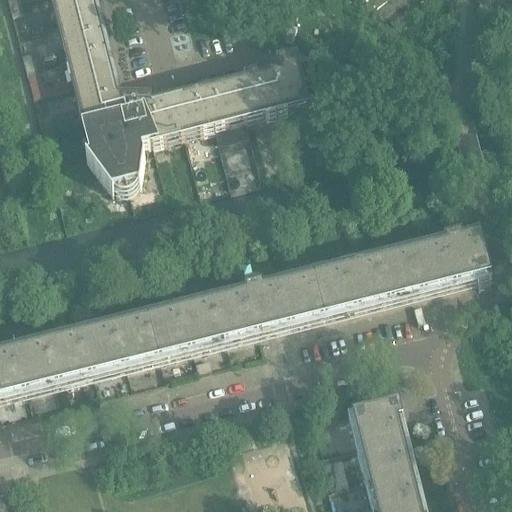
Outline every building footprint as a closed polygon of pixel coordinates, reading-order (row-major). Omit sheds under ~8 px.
[(18,0),(6,0),(9,10),(21,7),(18,0)] [(90,0),(49,0),(88,152),(89,152),(93,164),(87,166),(87,165),(86,166),(112,201),(113,200),(139,194),(141,194),(145,164),(144,164),(142,156),(151,153),(152,154),(309,114),(296,65),(278,70),(280,81),(143,116),(142,111),(142,107),(143,107),(123,107),(118,109),(90,0)] [(21,7),(9,10),(12,21),(23,18),(21,7)] [(22,61),(24,71),(36,68),(33,58),(22,61)] [(39,79),(36,68),(24,71),(27,82),(39,79)] [(37,122),(40,133),(52,130),(49,120),(37,122)] [(52,130),(40,133),(43,144),(54,141),(52,130)] [(247,300),(0,361),(0,405),(491,283),(481,241),(281,291),(280,286),(262,291),(252,289),(251,282),(243,284),(247,300)] [(209,367),(196,370),(198,379),(211,376),(209,367)] [(419,511),(394,411),(353,421),(375,511),(419,511)] [(332,462),(322,464),(325,476),(334,474),(332,462)]
